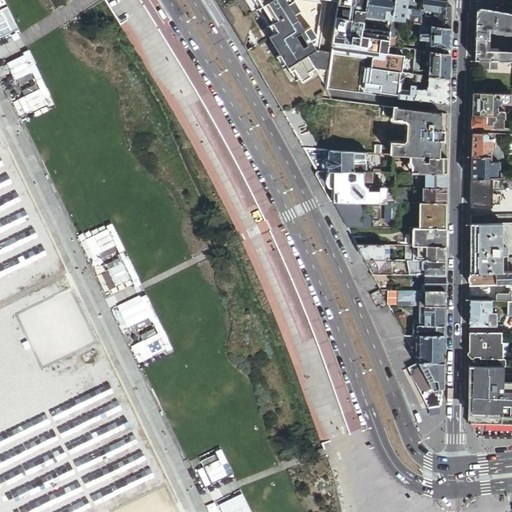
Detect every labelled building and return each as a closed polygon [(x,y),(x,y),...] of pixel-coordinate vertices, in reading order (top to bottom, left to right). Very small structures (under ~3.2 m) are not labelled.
[(216,0),(245,48),(250,30),(253,21),(240,0),(216,0)] [(240,0),(253,21),(250,30),(258,44),(247,50),(284,112),(301,106),(323,99),(332,100),(326,89),(331,52),(316,50),(310,41),(317,37),(311,27),(304,31),(295,16),(301,12),(295,1),(288,5),(284,0),(324,0),(339,2),(339,0),(240,0)] [(366,0),(339,0),(339,2),(338,5),(349,7),(348,20),(336,19),(332,46),(385,54),(386,54),(386,53),(388,46),(390,33),(379,31),(362,28),(364,17),(366,0)] [(394,0),(366,0),(364,17),(365,17),(367,17),(392,21),(394,0)] [(408,0),(394,0),(392,21),(395,22),(405,23),(407,10),(408,0)] [(423,0),(420,0),(419,10),(422,11),(419,25),(422,25),(424,18),(434,20),(434,16),(433,16),(434,12),(422,11),(423,0)] [(448,3),(425,0),(423,0),(422,11),(434,12),(433,16),(434,16),(434,20),(437,20),(436,28),(451,30),(451,6),(448,3)] [(4,6),(0,7),(0,40),(17,32),(4,6)] [(511,14),(480,9),(476,11),(475,61),(490,62),(511,62),(511,14)] [(407,10),(405,23),(414,24),(416,11),(407,10)] [(424,18),(422,25),(426,26),(431,27),(436,28),(437,20),(434,20),(424,18)] [(391,27),(390,33),(397,34),(398,27),(395,26),(391,25),(391,27)] [(431,27),(426,26),(425,34),(419,33),(419,40),(422,40),(427,41),(430,42),(431,27)] [(451,30),(436,28),(431,27),(430,42),(430,47),(450,50),(451,30)] [(397,34),(390,33),(388,46),(395,47),(397,34)] [(378,95),(380,82),(382,70),(385,54),(332,46),(331,52),(326,89),(378,95)] [(395,47),(388,46),(386,53),(398,55),(399,48),(395,47)] [(5,63),(14,83),(40,70),(30,51),(5,63)] [(449,75),(450,54),(429,52),(429,63),(427,63),(427,66),(429,66),(428,73),(449,75)] [(386,53),(386,54),(384,71),(401,73),(403,56),(398,55),(386,53)] [(490,62),(475,61),(474,70),(482,71),(486,69),(489,69),(490,62)] [(382,82),(399,85),(399,84),(401,73),(384,71),(382,82)] [(448,105),(449,80),(429,77),(428,77),(427,92),(426,102),(438,103),(448,105)] [(399,85),(382,82),(380,96),(398,98),(400,85),(399,85)] [(46,84),(19,98),(29,117),(55,103),(46,84)] [(406,85),(399,84),(399,85),(400,85),(398,98),(414,100),(415,90),(416,87),(415,86),(411,86),(411,85),(406,85)] [(421,91),(415,90),(414,100),(426,102),(427,92),(421,91)] [(511,103),(511,94),(474,93),(473,115),(504,116),(505,110),(497,110),(497,104),(501,105),(511,105),(511,104),(511,103)] [(308,126),(301,106),(284,112),(294,130),(295,130),(300,128),(308,126)] [(394,108),(383,106),(383,115),(393,116),(394,108)] [(441,114),(394,108),(393,116),(392,119),(405,121),(408,124),(406,141),(402,144),(390,143),(390,146),(389,155),(393,155),(409,156),(439,158),(439,148),(440,148),(441,141),(445,141),(445,131),(442,131),(442,124),(441,123),(441,114)] [(506,117),(504,116),(473,115),(473,129),(504,130),(504,121),(506,121),(506,117)] [(305,149),(316,150),(310,133),(302,135),(298,136),(305,149)] [(503,151),(504,135),(472,134),(471,180),(487,180),(487,176),(496,176),(497,170),(504,170),(505,164),(497,164),(497,163),(496,163),(496,151),(503,151)] [(377,145),(376,154),(386,155),(389,155),(390,146),(377,145)] [(0,164),(10,160),(3,147),(0,148),(0,164)] [(328,151),(321,150),(321,154),(315,154),(307,153),(318,172),(328,173),(324,167),(323,162),(328,157),(328,151)] [(368,153),(328,151),(328,157),(328,173),(371,173),(371,172),(371,166),(367,166),(354,166),(354,164),(354,159),(364,159),(365,159),(368,159),(368,154),(368,153)] [(393,173),(393,155),(389,155),(386,155),(386,160),(385,166),(385,172),(385,173),(388,173),(393,173)] [(447,173),(447,158),(439,158),(409,156),(409,162),(412,167),(411,173),(425,173),(447,173)] [(0,185),(18,177),(12,165),(0,170),(0,185)] [(371,173),(328,173),(318,172),(334,202),(365,203),(386,203),(387,188),(380,187),(380,185),(376,185),(376,178),(373,178),(373,173),(371,173)] [(396,173),(393,173),(388,173),(387,203),(395,203),(396,188),(396,173)] [(446,189),(447,173),(425,173),(425,189),(446,189)] [(491,179),(487,180),(471,180),(470,216),(485,215),(486,207),(491,207),(491,179)] [(0,206),(26,194),(20,183),(0,192),(0,206)] [(403,188),(396,188),(395,203),(403,203),(403,188)] [(446,204),(446,189),(425,189),(423,189),(423,203),(446,204)] [(0,228),(35,211),(29,200),(0,214),(0,228)] [(365,227),(365,203),(334,202),(348,227),(365,227)] [(446,228),(446,204),(423,203),(420,203),(420,228),(446,228)] [(0,252),(44,230),(39,219),(0,237),(0,252)] [(113,222),(86,235),(100,262),(126,249),(113,222)] [(503,224),(474,225),(474,274),(495,273),(502,273),(502,256),(508,256),(508,248),(502,248),(503,224)] [(446,246),(446,230),(420,229),(413,229),(413,246),(414,246),(446,246)] [(0,274),(54,249),(48,237),(0,260),(0,274)] [(390,249),(390,246),(358,245),(366,260),(382,260),(390,260),(390,255),(385,255),(385,249),(390,249)] [(410,246),(406,246),(405,260),(408,260),(408,254),(414,254),(414,246),(413,246),(410,246)] [(446,261),(446,246),(414,246),(414,254),(414,260),(418,260),(426,260),(446,261)] [(130,258),(105,270),(115,290),(139,278),(130,258)] [(382,275),(382,260),(366,260),(374,275),(382,275)] [(446,276),(446,261),(426,260),(425,276),(446,276)] [(511,272),(508,272),(502,273),(495,273),(496,284),(505,284),(505,288),(511,288),(511,287),(511,286),(511,293),(501,293),(501,294),(495,294),(495,301),(507,301),(511,300),(511,272)] [(495,273),(474,274),(470,274),(469,285),(479,284),(479,287),(480,288),(481,289),(482,289),(486,289),(488,288),(488,287),(488,284),(496,284),(495,273)] [(391,276),(382,275),(374,275),(382,290),(390,290),(391,276)] [(445,291),(446,276),(425,276),(425,291),(445,291)] [(418,291),(398,291),(398,301),(412,301),(412,306),(420,306),(425,306),(425,291),(418,291)] [(445,306),(445,291),(425,291),(425,306),(445,306)] [(147,296),(121,309),(131,328),(156,316),(147,296)] [(492,312),(492,301),(469,301),(469,326),(496,326),(496,312),(492,312)] [(445,332),(445,306),(425,306),(425,325),(425,336),(436,336),(437,332),(445,332)] [(419,336),(425,336),(425,325),(420,325),(414,325),(414,336),(419,336)] [(162,328),(138,340),(148,361),(172,349),(162,328)] [(501,366),(501,333),(469,333),(468,357),(480,357),(480,359),(486,359),(486,366),(501,366)] [(445,363),(445,336),(436,336),(425,336),(419,336),(419,343),(415,343),(412,349),(416,356),(419,356),(419,362),(445,363)] [(444,388),(445,363),(419,362),(420,363),(433,390),(434,391),(444,388)] [(424,395),(433,390),(420,363),(410,368),(415,378),(415,381),(416,383),(417,385),(419,385),(424,395)] [(468,366),(468,423),(511,424),(511,366),(501,366),(486,366),(468,366)] [(121,385),(116,374),(0,430),(0,435),(3,443),(121,385)] [(130,404),(124,392),(3,450),(9,462),(130,404)] [(137,420),(132,409),(10,468),(16,478),(137,420)] [(146,436),(140,425),(19,485),(25,495),(146,436)] [(33,511),(154,453),(149,442),(28,501),(33,511)] [(220,449),(196,460),(207,485),(232,473),(220,449)] [(80,511),(163,472),(157,459),(49,511),(80,511)] [(250,511),(240,491),(217,502),(221,511),(250,511)]
